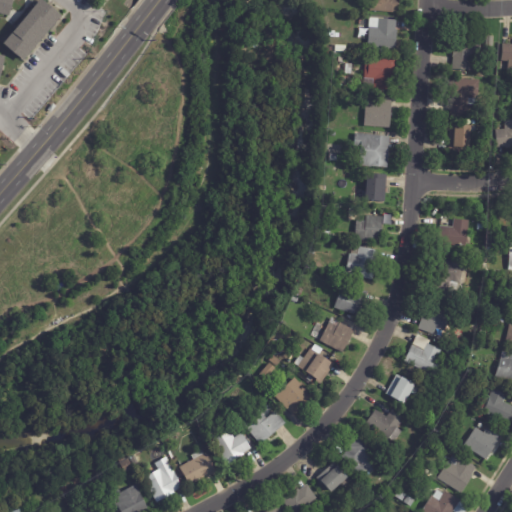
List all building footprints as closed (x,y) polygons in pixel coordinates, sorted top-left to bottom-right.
[(0,0),(14,0),(11,16),(0,13),(0,0)] [(43,0),(62,15),(24,61),(4,44),(41,0),(43,0)] [(400,0),(400,13),(372,12),(372,0),(400,0)] [(397,22),(396,29),(399,29),(397,50),(368,48),(370,20),(380,21),(380,19),(397,20),(397,22)] [(492,36),(491,51),(486,50),(485,53),(478,53),(477,71),(451,70),(453,39),(479,40),(478,47),(481,48),(482,36),(492,36)] [(505,67),(506,61),(499,60),(500,44),(511,44),(511,70),(505,70),(505,67)] [(396,81),(394,81),(393,91),(376,89),(376,86),(366,86),(368,58),(397,60),(396,81)] [(448,111),(449,97),(446,97),(447,79),(477,80),(475,98),(472,98),(472,105),(465,104),(464,115),(448,114),(448,111)] [(393,103),(391,128),(365,126),(367,99),(393,100),(393,103)] [(511,148),(503,149),(503,147),(494,148),(493,130),(496,130),(496,126),(498,123),(502,123),(502,120),(511,119),(511,148)] [(445,147),(447,125),(473,126),(472,136),(464,136),(463,148),(445,147)] [(376,135),(391,136),(388,168),(360,166),(361,148),(355,148),(356,134),(376,135)] [(330,161),(330,153),(338,154),(338,161),(330,161)] [(386,175),(385,202),(355,200),(356,189),(367,190),(368,174),(386,175)] [(384,218),(382,243),(355,240),(357,220),(367,221),(367,216),(384,217),(384,218)] [(471,221),(470,246),(441,245),(442,227),(455,227),(456,220),(471,221)] [(379,253),(374,279),(346,274),(350,254),(352,254),(353,247),(360,249),(361,247),(379,250),(379,253)] [(495,248),(494,257),(487,257),(487,248),(495,248)] [(461,283),(453,281),(450,296),(434,292),(441,259),(465,265),(461,283)] [(368,295),(360,317),(344,311),(344,312),(335,308),(344,283),(369,293),(368,295)] [(298,295),(300,287),(306,290),(304,298),(298,295)] [(301,304),(294,301),(296,296),(303,298),(301,304)] [(420,330),(430,304),(455,313),(445,339),(420,330)] [(345,324),(357,331),(345,354),(321,342),(333,318),(345,324)] [(481,336),(483,331),(489,333),(487,339),(481,336)] [(414,345),(419,335),(432,341),(430,345),(443,351),(439,359),(443,361),(436,377),(405,362),(414,345)] [(452,347),(463,352),(462,353),(469,356),(464,370),(456,366),(459,359),(449,354),(452,347)] [(324,356),(336,364),(322,385),(315,380),(316,378),(296,364),(301,356),(306,359),(313,348),(324,356)] [(511,354),(511,381),(496,377),(503,352),(511,354)] [(275,356),(283,362),(279,367),(271,361),(275,356)] [(277,370),(266,381),(260,375),(271,364),(277,370)] [(465,379),(469,374),(473,378),(470,383),(465,379)] [(418,387),(408,406),(388,395),(399,375),(419,386),(418,387)] [(299,411),(294,415),(276,396),(296,378),(314,397),(299,411)] [(509,395),(506,403),(511,405),(511,424),(486,413),(486,412),(480,409),(488,391),(494,394),(496,389),(509,395)] [(392,412),(393,411),(405,420),(399,428),(404,432),(396,443),(391,439),(389,441),(366,424),(377,409),(388,417),(392,412)] [(264,413),(268,419),(277,412),(287,424),(262,446),(245,425),(262,411),(264,413)] [(491,428),(494,429),(492,431),(501,437),(487,460),(465,446),(476,428),(484,433),(487,428),(488,428),(489,427),(491,428)] [(234,435),(236,439),(243,434),(253,449),(246,454),(248,457),(230,469),(218,450),(221,449),(216,441),(231,431),(234,435)] [(345,457),(351,451),(349,449),(363,434),(384,454),(378,461),(382,465),(373,475),(371,473),(366,478),(344,457),(345,457)] [(208,454),(219,472),(192,487),(181,468),(195,460),(193,457),(203,451),(206,455),(208,454)] [(464,459),(479,469),(474,477),(475,478),(465,495),(440,479),(451,462),(455,456),(463,460),(464,459)] [(130,460),(135,470),(126,474),(119,461),(125,458),(127,461),(130,460)] [(181,489),(174,493),(175,495),(159,504),(146,479),(158,472),(157,470),(170,463),(183,488),(181,489)] [(351,480),(334,495),(323,483),(322,485),(318,480),(336,464),(351,480)] [(137,485),(149,509),(143,511),(122,511),(110,488),(117,484),(121,493),(137,485)] [(317,501),(310,506),(315,511),(292,511),(284,501),(300,490),(301,491),(309,485),(319,499),(317,501)] [(446,491),(461,501),(461,502),(469,507),(466,511),(455,511),(454,511),(453,511),(422,511),(432,496),(434,497),(439,490),(444,494),(446,491)] [(417,502),(413,508),(401,499),(405,493),(417,502)] [(110,511),(84,511),(103,502),(107,509),(109,509),(110,511)]
